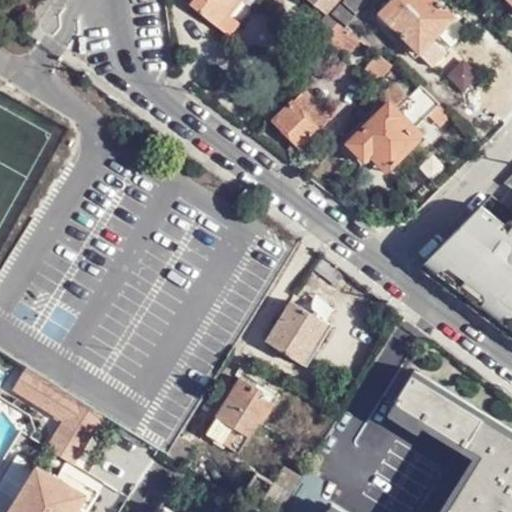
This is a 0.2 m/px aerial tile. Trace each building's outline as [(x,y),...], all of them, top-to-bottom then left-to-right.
[(193,0),(191,4),(218,26),(239,0),(193,0)] [(308,0),(323,11),(331,0),(308,0)] [(359,0),(351,12),(365,21),(382,0),(359,0)] [(455,20),(435,0),(393,0),(380,14),(420,54),(455,20)] [(339,23),(325,41),(335,46),(348,30),(339,23)] [(394,67),(380,57),(366,75),(380,85),(394,67)] [(446,109),(426,89),(413,101),(400,86),(390,96),(393,99),(389,103),(391,106),(394,104),(404,115),(420,132),(446,109)] [(302,88),(274,124),(302,146),(330,110),(302,88)] [(394,104),(391,106),(350,144),(363,158),(373,150),(389,166),(419,139),(399,118),(404,115),(394,104)] [(511,227),(507,224),(483,204),(427,260),(498,309),(500,311),(511,318),(511,227)] [(498,309),(427,260),(419,268),(490,322),(498,309)] [(293,302),(267,342),(304,364),(328,326),(293,302)] [(511,318),(500,311),(498,315),(500,322),(506,329),(511,330),(511,318)] [(26,368),(13,388),(64,421),(50,442),(76,459),(104,417),(79,401),(26,368)] [(328,511),(511,511),(511,429),(416,371),(397,402),(478,452),(440,511),(336,511),(331,509),(328,511)] [(243,380),(207,434),(239,454),(260,424),(262,425),(279,398),(266,390),(263,393),(243,380)] [(73,464),(76,459),(50,442),(47,447),(73,464)] [(414,455),(387,499),(409,511),(436,470),(414,455)] [(243,495),(246,492),(256,474),(242,466),(229,486),(243,495)] [(75,511),(86,495),(57,478),(37,468),(11,511),(75,511)] [(86,495),(75,511),(89,511),(101,493),(62,468),(57,478),(86,495)] [(256,474),(246,492),(262,501),(273,484),(256,474)] [(306,474),(281,511),(304,511),(313,499),(321,483),(306,474)] [(328,511),(331,509),(313,499),(304,511),(328,511)]
